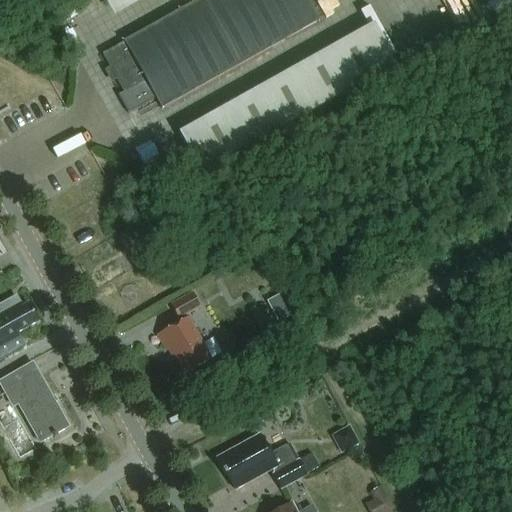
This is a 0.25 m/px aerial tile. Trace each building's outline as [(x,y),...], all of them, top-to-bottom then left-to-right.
[(124,44),(102,57),(116,83),(123,95),(118,98),(128,116),(156,100),(162,112),(319,24),(304,0),(200,0),(124,43),(124,44)] [(109,0),(115,12),(139,0),(109,0)] [(374,30),(178,141),(200,181),(397,70),(374,30)] [(200,309),(192,296),(171,307),(181,325),(158,337),(166,353),(170,351),(184,376),(210,362),(210,361),(221,355),(213,340),(202,346),(186,317),(200,309)] [(290,318),(278,297),(267,303),(278,324),(290,318)] [(16,299),(0,307),(0,360),(23,347),(17,335),(37,324),(28,307),(22,310),(16,299)] [(20,373),(0,384),(0,387),(5,396),(10,393),(40,445),(68,430),(44,387),(32,393),(20,373)] [(259,438),(217,461),(235,493),(271,473),(281,491),(306,477),(289,446),(270,457),(259,438)] [(370,511),(394,511),(382,489),(373,495),(377,502),(368,507),(370,511)]
